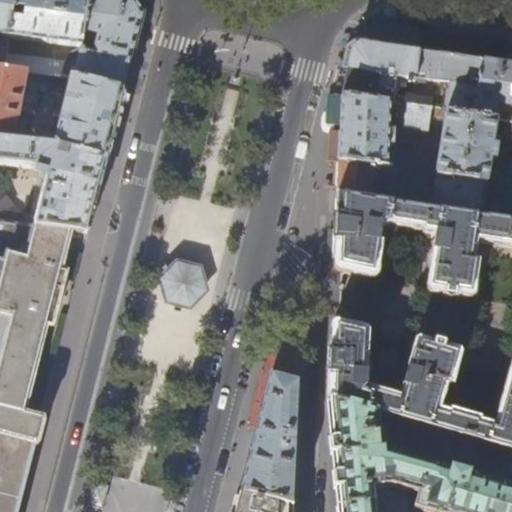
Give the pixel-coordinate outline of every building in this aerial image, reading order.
[(0,0),(0,37),(3,38),(0,60),(0,71),(6,72),(6,71),(8,55),(10,39),(14,0),(0,0)] [(14,0),(10,39),(83,49),(84,35),(87,0),(14,0)] [(134,2),(122,0),(87,0),(84,35),(99,40),(95,57),(83,54),(81,55),(75,81),(124,92),(133,56),(143,15),(134,2)] [(395,50),(360,45),(353,50),(351,57),(345,81),(342,96),(390,104),(406,106),(432,110),(434,99),(405,94),(407,80),(414,81),(415,79),(416,74),(418,53),(395,50)] [(478,87),(483,62),(448,57),(418,53),(416,74),(439,78),(438,82),(451,84),(478,87)] [(67,63),(8,55),(6,71),(27,74),(63,78),(67,63)] [(511,107),(511,65),(507,65),(483,62),(478,87),(473,117),(495,120),(498,102),(507,104),(510,107),(511,107)] [(27,74),(6,71),(6,72),(0,71),(0,141),(12,143),(27,74)] [(114,131),(124,92),(75,81),(73,80),(62,120),(54,118),(51,130),(59,132),(55,149),(56,149),(59,150),(72,152),(106,160),(114,131)] [(473,117),(478,87),(451,84),(446,113),(473,117)] [(388,130),(390,104),(342,96),(340,122),(340,132),(339,161),(405,171),(408,146),(393,146),(393,131),(388,130)] [(446,113),(432,110),(406,106),(403,129),(429,133),(431,115),(446,118),(437,176),(487,183),(492,158),(496,159),(498,144),(494,143),(497,121),(495,120),(473,117),(446,113)] [(339,161),(340,132),(331,132),(330,161),(339,161)] [(55,149),(12,143),(0,141),(0,168),(30,171),(49,175),(37,227),(70,232),(87,235),(96,200),(106,160),(72,152),(70,162),(57,159),(59,150),(56,149),(55,149)] [(407,171),(405,171),(339,161),(338,180),(337,191),(402,201),(404,181),(420,183),(422,173),(418,173),(407,171)] [(482,219),(487,183),(437,176),(431,212),(482,219)] [(511,187),(494,184),(490,210),(511,212),(511,187)] [(4,194),(0,196),(0,222),(24,226),(25,217),(4,214),(4,213),(14,205),(4,194)] [(482,219),(431,212),(337,197),(336,229),(334,269),(335,271),(338,273),(372,279),(374,279),(376,278),(378,275),(383,244),(379,243),(381,228),(390,225),(423,231),(423,234),(435,236),(426,288),(473,295),(478,257),(473,257),(475,243),(511,248),(511,360),(494,424),(482,420),(482,418),(451,409),(450,411),(441,409),(449,384),(453,385),(462,350),(417,337),(400,397),(367,387),(369,334),(368,332),(367,330),(337,324),(334,324),(331,327),(330,362),(328,399),(383,415),(398,419),(420,425),(511,451),(511,222),(493,220),(493,221),(482,219)] [(0,263),(0,316),(11,320),(0,361),(0,511),(16,511),(27,473),(33,447),(35,447),(42,419),(41,419),(38,418),(38,419),(25,414),(32,386),(47,326),(52,327),(58,301),(65,273),(60,271),(70,232),(37,227),(35,227),(26,260),(8,256),(6,265),(0,263)] [(162,281),(168,302),(190,308),(205,291),(200,271),(178,265),(162,281)] [(255,435),(241,493),(293,507),(297,424),(299,381),(271,375),(255,435)] [(381,423),(383,415),(328,399),(331,431),(338,502),(339,511),(377,511),(376,493),(394,492),(418,499),(416,510),(424,511),(511,511),(511,486),(382,449),(381,423)] [(420,425),(398,419),(397,426),(418,432),(420,425)] [(236,511),(239,499),(234,498),(230,511),(236,511)] [(292,511),(292,510),(243,498),(239,511),(292,511)]
